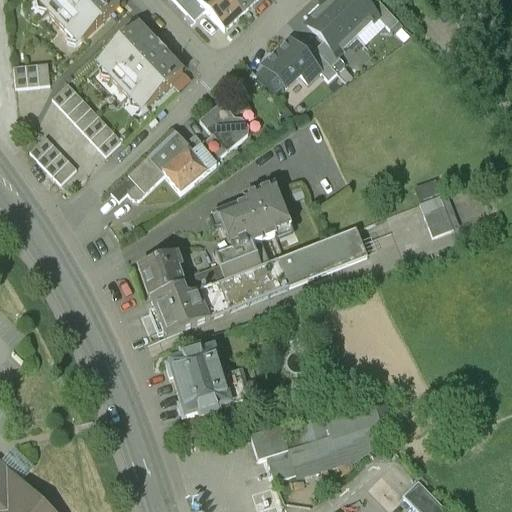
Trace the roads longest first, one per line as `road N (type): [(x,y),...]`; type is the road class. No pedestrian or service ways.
road 1 (residential): [(43,238),(219,72)]
road 2 (tertiary): [(43,238),(121,381)]
